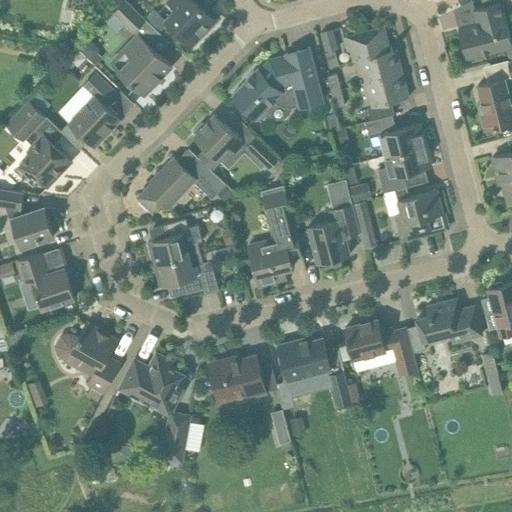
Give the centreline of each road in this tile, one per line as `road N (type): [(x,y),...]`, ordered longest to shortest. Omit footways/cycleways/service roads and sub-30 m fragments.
road 1 (residential): [(150,315),(123,302),(93,195),(251,25)]
road 2 (residential): [(150,315),(190,334),(451,266),(467,259),(478,240)]
road 3 (residential): [(369,0),(417,20),(478,240)]
